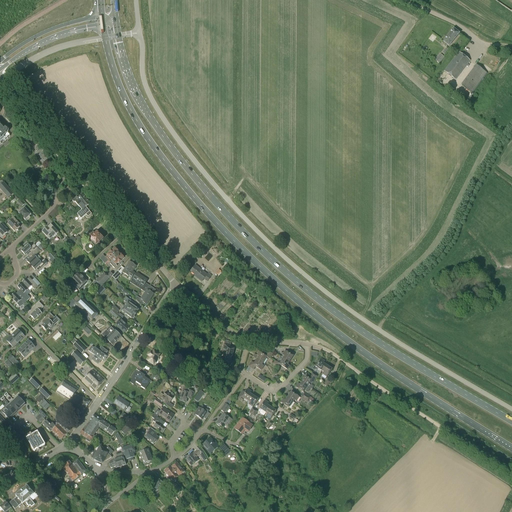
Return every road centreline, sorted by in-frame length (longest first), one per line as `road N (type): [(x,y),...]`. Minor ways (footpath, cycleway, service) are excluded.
road 1 (primary): [(105,37),(136,121),(237,244),(342,337),(511,448)]
road 2 (primary): [(511,421),(353,325),(247,236),(155,126),(118,35)]
road 3 (unclassified): [(511,409),(351,311),(245,220),(153,103),(139,32)]
road 4 (track): [(511,474),(354,369)]
road 5 (residential): [(176,284),(76,168)]
road 6 (residential): [(97,403),(176,284)]
road 7 (residential): [(0,303),(97,403)]
road 8 (residential): [(305,344),(305,361),(269,391),(240,372),(247,338)]
